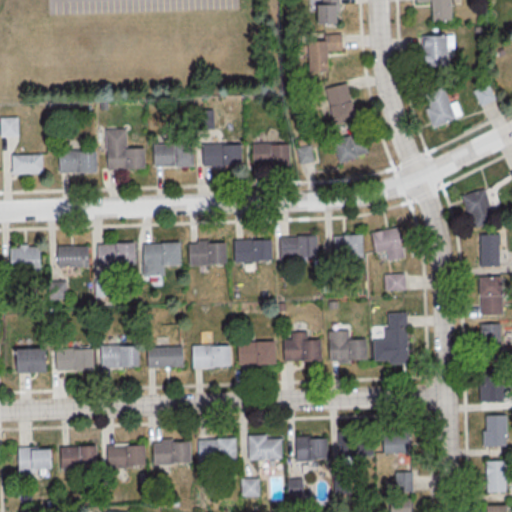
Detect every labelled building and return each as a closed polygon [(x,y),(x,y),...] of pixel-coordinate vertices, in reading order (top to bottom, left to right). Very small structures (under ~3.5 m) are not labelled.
[(338,0),(316,0),(317,23),(339,23),(338,0)] [(447,0),(448,19),(429,20),(428,1),(412,1),(411,0),(447,0)] [(305,41),(321,40),(321,34),(339,33),(339,49),(323,49),(324,70),(306,70),(305,41)] [(419,36),(444,35),(445,65),(420,66),(419,36)] [(321,87),(342,81),(347,100),(348,100),(353,118),(330,124),(321,87)] [(470,90),(485,83),(492,98),(478,105),(470,90)] [(420,93),(440,85),(453,118),(429,127),(422,108),(426,107),(420,93)] [(0,116),(18,116),(18,135),(0,136),(0,116)] [(104,129),(126,128),(126,146),(145,146),(146,168),(106,169),(104,129)] [(333,138),(336,159),(366,155),(363,134),(333,138)] [(298,162),(312,162),(313,141),(298,140),(298,162)] [(150,143),(190,142),(190,164),(150,166),(150,143)] [(198,143),(238,142),(239,164),(199,166),(198,143)] [(249,143),(272,142),(272,144),(285,143),(286,165),(250,166),(249,143)] [(57,150),(97,149),(97,172),(57,173),(57,150)] [(12,155),(42,154),(43,173),(13,174),(12,155)] [(492,222),(487,189),(463,193),(469,226),(492,222)] [(368,231),(394,226),(400,257),(386,259),(384,249),(372,252),(368,231)] [(340,234),(359,233),(359,256),(331,257),(330,235),(340,235),(340,234)] [(476,234),(497,233),(497,265),(477,265),(476,234)] [(278,236),(316,235),(317,257),(278,258),(278,236)] [(233,239),(271,238),(272,260),(234,261),(233,239)] [(139,243),(176,241),(177,264),(140,265),(139,243)] [(187,242),(225,241),(226,263),(188,265),(187,242)] [(94,243),(130,242),(131,262),(95,263),(94,243)] [(54,246),(85,245),(86,265),(55,266),(54,246)] [(7,248),(36,246),(37,270),(8,272),(7,248)] [(381,274),(402,273),(403,289),(382,290),(381,274)] [(319,275),(334,275),(334,291),(319,292),(319,275)] [(475,276),(498,276),(499,313),(478,314),(478,295),(476,295),(475,276)] [(372,339),(384,339),(384,327),(387,327),(387,312),(407,311),(408,358),(373,359),(372,339)] [(477,323),(497,323),(498,350),(477,350),(477,323)] [(325,330),(345,330),(346,339),(363,338),(363,359),(326,360),(325,330)] [(280,340),(289,339),(288,331),(304,331),(304,339),(316,339),(317,358),(281,359),(280,340)] [(238,342),(274,341),(274,361),(238,362),(238,342)] [(192,345),(228,344),(228,364),(192,365),(192,345)] [(99,346),(135,345),(135,365),(99,366),(99,346)] [(146,346),(182,346),(183,365),(147,366),(146,346)] [(12,348),(42,347),(43,371),(14,372),(12,348)] [(53,349),(89,349),(89,368),(53,369),(53,349)] [(480,369),(500,369),(500,388),(499,388),(499,399),(477,400),(476,384),(480,384),(480,369)] [(483,414),(503,414),(503,433),(502,433),(502,445),(480,445),(479,429),(483,429),(483,414)] [(406,428),(407,451),(380,452),(380,433),(392,432),(392,428),(406,428)] [(334,431),(335,456),(370,454),(369,434),(354,435),(354,430),(334,431)] [(244,435),(263,434),(263,438),(278,437),(279,457),(245,458),(244,435)] [(292,435),(293,460),(311,459),(311,457),(324,457),(323,438),(307,438),(307,435),(292,435)] [(195,438),(232,437),(233,459),(195,460),(195,438)] [(149,442),(186,441),(187,462),(150,464),(149,442)] [(103,445),(141,444),(142,464),(104,465),(103,445)] [(57,446),(93,445),(94,465),(58,465),(57,446)] [(14,447),(35,446),(35,448),(47,448),(47,468),(30,468),(30,476),(15,476),(14,447)] [(483,461),(504,461),(504,479),(502,479),(503,491),(484,492),(483,461)] [(392,471),(409,471),(410,490),(393,491),(392,471)] [(330,475),(348,475),(348,492),(331,493),(330,475)] [(238,478),(256,477),(256,495),(238,495),(238,478)] [(284,478),(301,477),(302,495),(284,495),(284,478)] [(386,511),(386,498),(408,497),(408,511),(386,511)]
